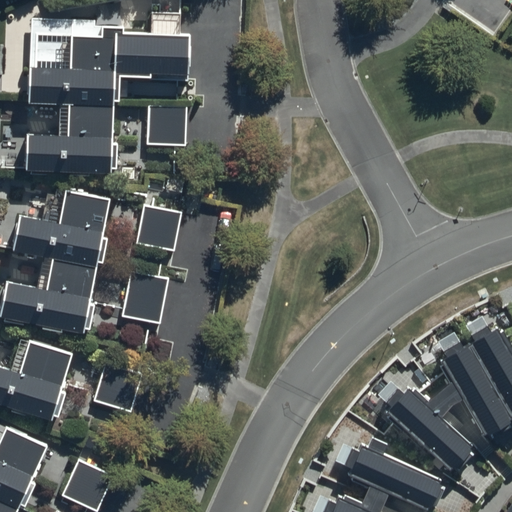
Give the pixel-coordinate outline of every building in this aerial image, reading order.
[(23,134),(20,173),(106,178),(113,78),(190,83),(193,33),(29,21),(23,106),(58,109),(56,136),(23,134)] [(148,108),(148,148),(185,148),(186,108),(148,108)] [(7,284),(0,321),(85,336),(110,201),(57,192),(51,223),(18,217),(10,259),(50,267),(46,291),(7,284)] [(143,207),(137,246),(174,253),(180,214),(143,207)] [(121,319),(122,319),(160,326),(168,282),(129,275),(121,319)] [(511,334),(497,309),(424,347),(367,412),(452,490),(485,456),(511,440),(511,334)] [(0,367),(0,409),(52,425),(72,359),(15,341),(6,369),(0,367)] [(105,364),(94,403),(131,414),(142,375),(105,364)] [(0,511),(14,511),(45,450),(1,430),(0,431),(0,511)] [(376,511),(386,490),(431,511),(444,484),(380,453),(384,444),(367,436),(362,445),(359,444),(357,448),(343,441),(334,458),(343,462),(342,465),(350,469),(348,473),(367,483),(358,502),(338,493),(336,496),(335,495),(333,498),(319,492),(311,509),(316,511),(376,511)] [(76,464),(62,497),(97,511),(112,479),(76,464)]
